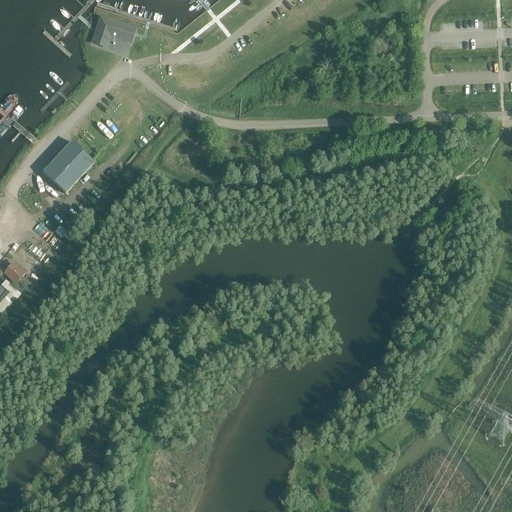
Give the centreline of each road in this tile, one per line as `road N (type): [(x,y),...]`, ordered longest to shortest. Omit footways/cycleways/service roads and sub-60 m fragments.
road 1 (track): [(155,160),(204,192),(255,196),(379,165),(485,167)]
road 2 (unclassified): [(189,111),(250,125),(511,114)]
road 3 (track): [(511,246),(509,267),(436,389),(353,466),(340,511)]
road 4 (track): [(136,68),(120,71),(17,179),(0,253)]
road 5 (unclassified): [(189,111),(138,75),(137,65),(212,54),(282,0)]
